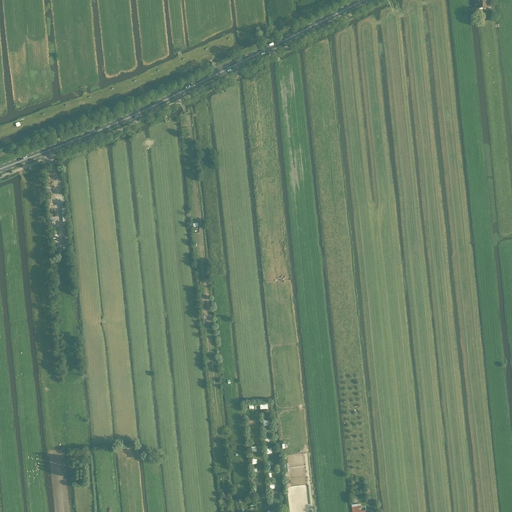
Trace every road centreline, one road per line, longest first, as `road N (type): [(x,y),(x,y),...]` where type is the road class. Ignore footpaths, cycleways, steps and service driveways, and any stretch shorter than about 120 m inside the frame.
road 1 (unclassified): [(0,177),(127,127),(381,0)]
road 2 (primary): [(0,169),(158,104),(366,0)]
